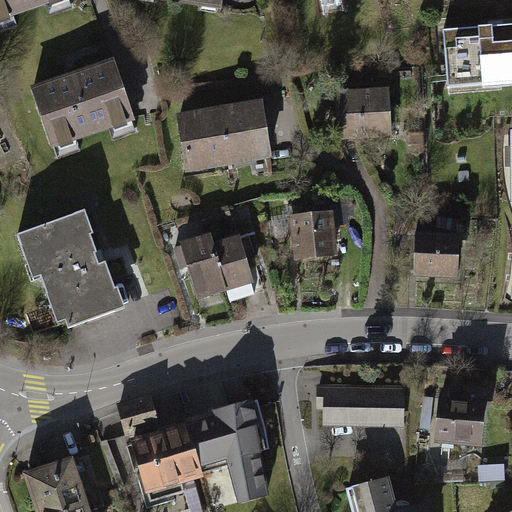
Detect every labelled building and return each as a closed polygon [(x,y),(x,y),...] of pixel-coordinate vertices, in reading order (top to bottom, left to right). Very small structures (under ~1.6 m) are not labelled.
[(0,0),(0,16),(52,0),(0,0)] [(245,0),(153,0),(154,3),(243,14),(245,0)] [(511,26),(443,31),(448,87),(511,82),(511,26)] [(111,62),(36,87),(57,150),(132,125),(111,62)] [(391,88),(335,92),(338,142),(394,139),(391,88)] [(263,102),(177,115),(186,173),(272,160),(263,102)] [(334,214),(291,218),(295,263),(338,259),(334,214)] [(113,313),(74,217),(13,242),(52,338),(113,313)] [(228,236),(201,244),(214,292),(241,285),(228,236)] [(460,239),(415,238),(414,276),(459,277),(460,239)] [(214,292),(201,244),(174,251),(186,299),(214,292)] [(403,385),(316,386),(316,409),(323,409),(323,427),(403,426),(403,385)] [(437,389),(433,442),(480,445),(483,398),(470,397),(470,391),(437,389)] [(256,401),(182,423),(197,478),(230,468),(240,503),(268,495),(259,454),(267,452),(256,401)] [(143,494),(197,478),(182,423),(127,440),(143,494)] [(88,511),(70,456),(20,473),(33,511),(88,511)] [(387,477),(344,488),(350,511),(427,511),(428,506),(396,506),(387,477)]
